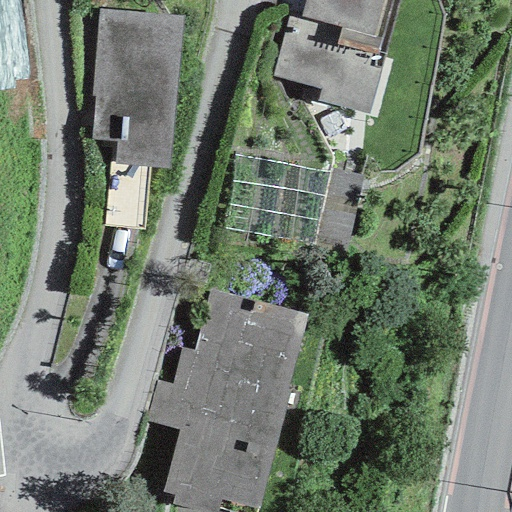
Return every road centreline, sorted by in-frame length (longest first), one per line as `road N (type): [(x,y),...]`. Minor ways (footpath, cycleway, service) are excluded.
road 1 (residential): [(54,0),(65,200),(28,390),(38,433),(73,447),(107,429),(138,366),(243,0)]
road 2 (secondary): [(479,511),(511,341)]
